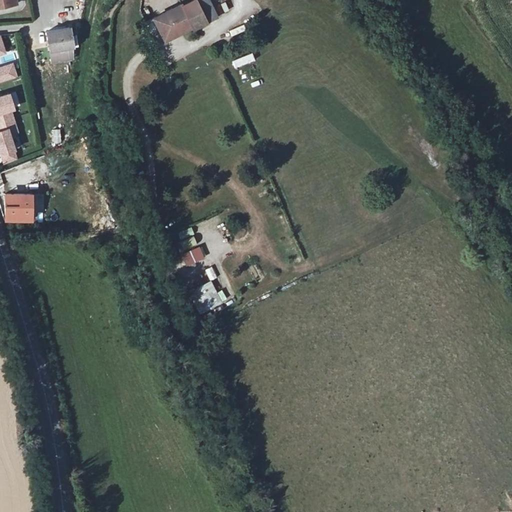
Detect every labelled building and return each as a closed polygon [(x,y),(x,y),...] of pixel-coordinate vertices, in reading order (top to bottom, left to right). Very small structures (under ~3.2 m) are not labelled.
[(199,0),(193,0),(183,5),(196,32),(211,24),(199,0)] [(166,45),(196,32),(183,5),(154,20),(166,45)] [(48,34),(51,50),(72,46),(69,30),(48,34)] [(0,84),(22,79),(16,61),(0,66),(0,55),(8,53),(1,34),(0,34),(0,84)] [(72,46),(51,50),(53,64),(75,60),(72,46)] [(252,53),(232,61),(235,68),(255,60),(252,53)] [(14,91),(0,95),(0,164),(0,166),(21,159),(12,128),(19,125),(15,112),(20,110),(14,91)] [(6,194),(6,220),(32,221),(32,193),(6,194)] [(192,227),(178,232),(183,249),(198,244),(192,227)] [(181,255),(187,267),(206,257),(200,245),(181,255)] [(211,279),(187,291),(198,315),(222,304),(211,279)]
